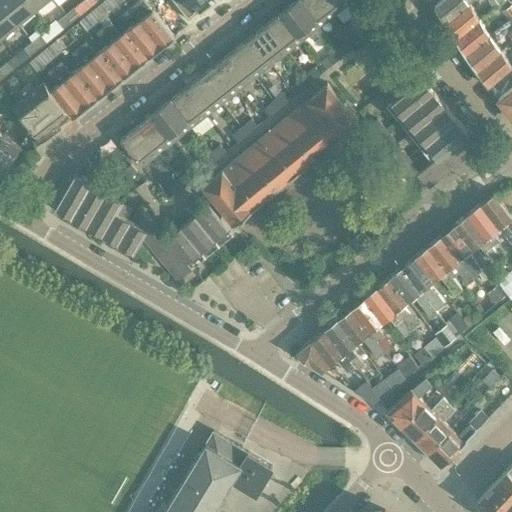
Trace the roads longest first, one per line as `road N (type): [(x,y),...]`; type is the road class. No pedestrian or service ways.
road 1 (residential): [(258,357),(276,331),(511,150)]
road 2 (residential): [(19,217),(56,155),(252,0)]
road 3 (residential): [(258,357),(19,217)]
road 4 (residential): [(511,150),(394,0)]
road 5 (residential): [(388,456),(365,424),(258,357)]
